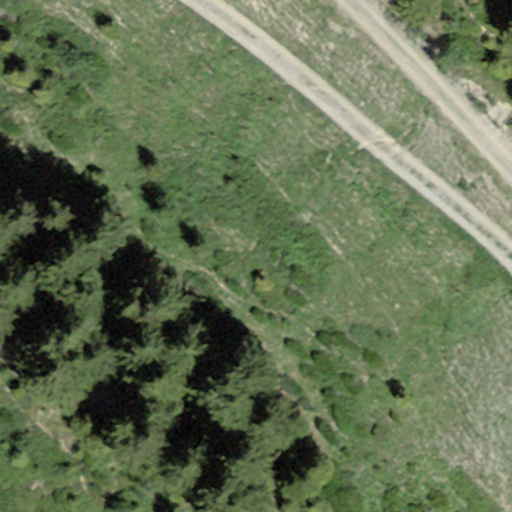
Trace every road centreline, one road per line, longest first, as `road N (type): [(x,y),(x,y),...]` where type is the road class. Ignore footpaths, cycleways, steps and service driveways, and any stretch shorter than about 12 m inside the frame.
road 1 (track): [(511,233),(226,0)]
road 2 (track): [(364,0),(511,151)]
